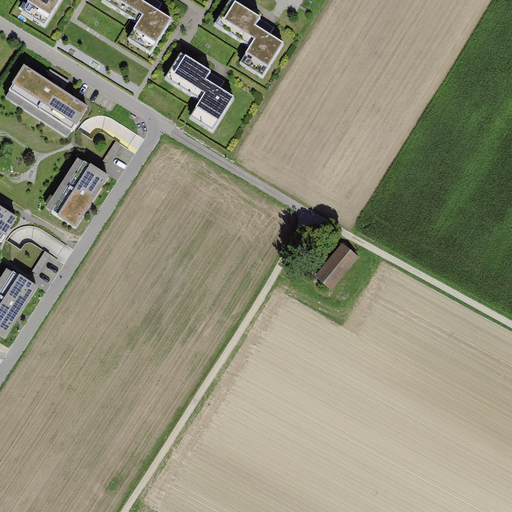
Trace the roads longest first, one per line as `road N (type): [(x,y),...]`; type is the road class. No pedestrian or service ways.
road 1 (track): [(511,325),(157,123)]
road 2 (track): [(312,217),(125,511)]
road 3 (residential): [(157,123),(0,379)]
road 4 (residential): [(157,123),(0,25)]
